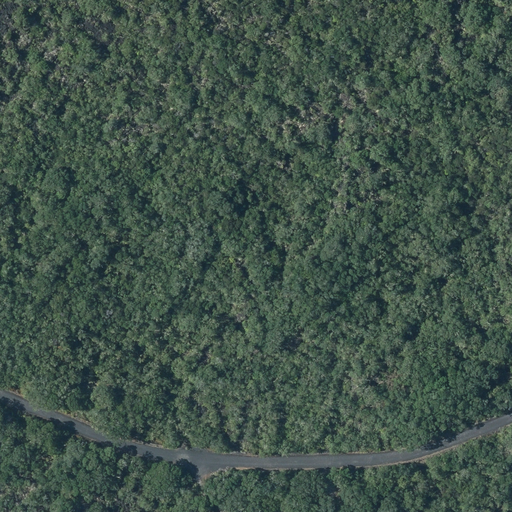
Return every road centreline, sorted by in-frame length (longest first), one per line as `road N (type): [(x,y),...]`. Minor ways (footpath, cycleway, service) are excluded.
road 1 (track): [(511,417),(417,457),(198,459)]
road 2 (track): [(198,459),(81,428),(0,395)]
